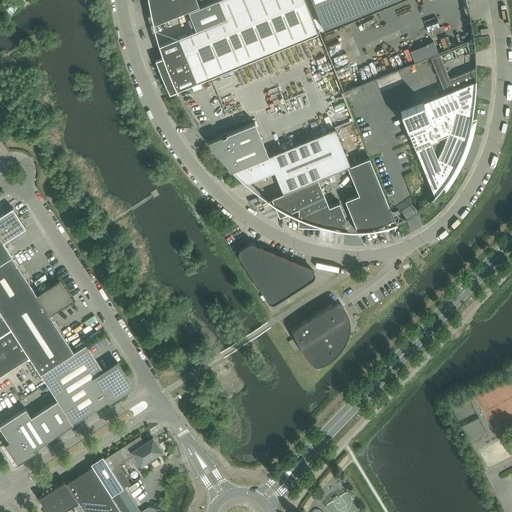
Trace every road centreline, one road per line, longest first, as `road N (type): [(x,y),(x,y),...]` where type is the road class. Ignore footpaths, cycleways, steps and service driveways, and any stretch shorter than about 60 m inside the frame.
road 1 (unclassified): [(494,0),(500,111),(480,172),(441,226),(398,250),(358,258),(293,244),(232,206),(170,128),(137,59),(123,0)]
road 2 (unclassified): [(299,461),(511,241)]
road 3 (unclassified): [(154,389),(25,186)]
road 4 (unclassified): [(12,501),(162,404)]
road 5 (unclassified): [(154,389),(5,486)]
